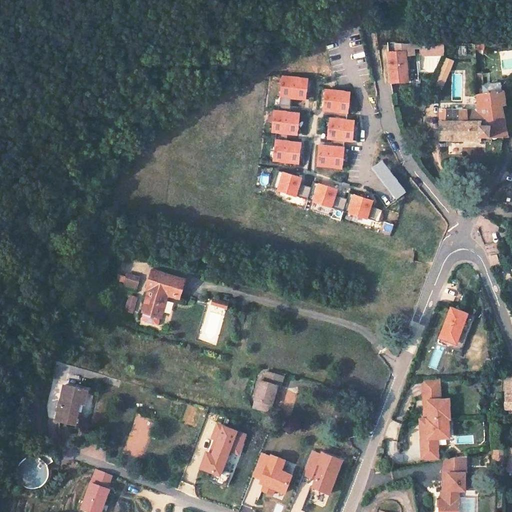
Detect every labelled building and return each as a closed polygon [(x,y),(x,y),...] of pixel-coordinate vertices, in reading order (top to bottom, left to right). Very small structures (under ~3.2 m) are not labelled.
[(420,53),(443,53),(443,42),(423,42),(395,41),(396,52),(405,51),(405,54),(414,53),(414,47),(420,47),(420,53)] [(388,53),(390,82),(396,81),(408,80),(405,54),(405,51),(396,52),(388,53)] [(452,61),(444,58),(432,86),(440,90),(452,61)] [(298,134),(300,113),(290,112),(292,97),(306,98),(308,78),(284,75),(281,97),(280,110),(275,110),(273,131),(277,131),(274,159),(299,162),(302,142),(287,140),(288,133),(298,134)] [(350,92),(327,89),(325,101),(324,109),(348,112),(349,107),(350,92)] [(504,89),(474,94),(475,108),(466,108),(466,109),(440,109),(440,139),(485,140),(485,147),(485,151),(492,161),(499,161),(503,136),(508,136),(502,105),(506,104),(504,89)] [(355,120),(331,117),(329,135),(328,137),(352,140),(353,133),(355,120)] [(345,147),(321,144),(320,151),(319,164),(342,167),(344,157),(345,147)] [(396,199),(406,191),(382,160),(371,167),(396,199)] [(299,183),(301,178),(278,170),(272,188),(296,196),(298,187),(299,183)] [(335,195),(337,189),(313,181),(311,187),(307,199),(331,207),(334,198),(335,195)] [(298,187),(296,196),(307,199),(311,187),(303,184),(302,188),(298,187)] [(371,206),(373,200),(349,193),(347,199),(343,211),(379,222),(383,210),(375,207),(373,211),(370,209),(371,206)] [(334,198),(331,207),(343,211),(347,199),(339,196),(338,199),(334,198)] [(151,286),(143,312),(161,317),(169,292),(175,294),(180,278),(152,270),(148,285),(151,286)] [(118,275),(116,284),(136,289),(139,277),(127,274),(125,278),(118,275)] [(180,278),(175,294),(180,295),(184,279),(180,278)] [(129,295),(126,305),(133,307),(136,297),(129,295)] [(210,305),(226,309),(227,302),(212,298),(210,305)] [(463,344),(461,343),(472,314),(449,306),(436,342),(460,351),(463,344)] [(461,343),(463,344),(474,315),(472,314),(461,343)] [(260,379),(254,399),(271,404),(273,395),(276,385),(279,386),(282,376),(265,371),(263,380),(260,379)] [(437,378),(421,379),(423,400),(427,399),(428,413),(428,418),(444,417),(448,416),(448,405),(441,405),(441,399),(439,399),(437,378)] [(73,423),(78,403),(83,404),(87,389),(64,384),(56,421),(73,425),(73,423)] [(254,399),(252,406),(269,411),(271,404),(254,399)] [(78,403),(73,423),(78,424),(83,404),(78,403)] [(428,418),(422,418),(422,430),(420,430),(421,450),(436,449),(436,436),(445,435),(444,417),(428,418)] [(200,466),(212,471),(209,479),(225,485),(230,471),(220,468),(224,459),(220,457),(222,451),(226,452),(228,448),(237,451),(243,433),(216,423),(211,437),(217,439),(211,454),(205,452),(200,466)] [(436,449),(421,450),(422,457),(437,456),(436,449)] [(503,449),(493,449),(493,463),(503,463),(503,460),(503,449)] [(36,456),(34,456),(31,456),(29,456),(26,457),(24,458),(22,459),(20,461),(18,463),(17,465),(16,468),(16,470),(16,472),(16,475),(17,477),(18,480),(20,482),(22,483),(24,485),(26,486),(28,487),(31,487),(33,487),(36,486),(38,485),(40,484),(42,483),(44,481),(45,479),(46,476),(47,474),(47,471),(47,469),(47,467),(46,465),(53,461),(47,455),(42,450),(38,457),(36,456)] [(322,451),(321,454),(312,450),(303,474),(316,479),(312,487),(329,493),(342,459),(322,451)] [(291,474),(280,470),(284,459),(270,454),(270,456),(260,452),(252,474),(265,480),(261,489),(271,493),(274,487),(284,491),(291,474)] [(464,455),(444,458),(443,472),(464,472),(464,455)] [(95,469),(90,483),(87,482),(78,508),(88,511),(99,511),(108,489),(106,489),(111,475),(95,469)] [(458,490),(464,490),(464,472),(443,472),(443,490),(458,490)] [(439,497),(438,511),(457,511),(458,497),(458,490),(443,490),(440,489),(440,497),(439,497)]
